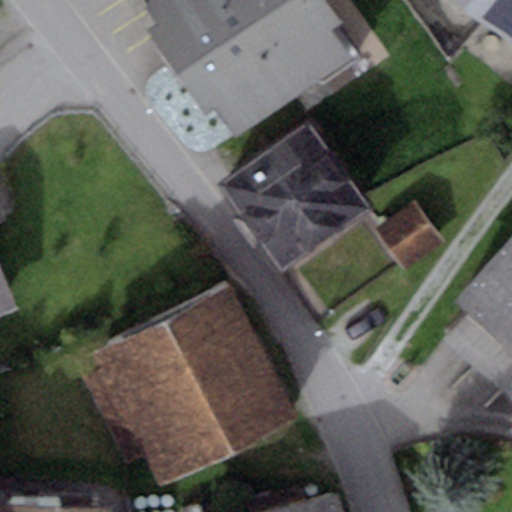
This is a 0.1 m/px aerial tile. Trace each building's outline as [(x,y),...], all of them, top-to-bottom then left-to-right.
[(325,0),(149,0),(149,9),(159,24),(149,31),(205,114),(215,108),(235,137),(361,52),(325,0)] [(511,0),(453,0),(511,46),(511,0)] [(312,125),(225,185),(285,272),(373,213),(312,125)] [(443,240),(413,201),(375,229),(406,269),(443,240)] [(511,234),(453,299),(469,313),(447,336),(511,395),(511,234)] [(0,311),(14,306),(0,271),(0,311)] [(296,417),(229,285),(93,353),(101,369),(85,377),(128,461),(145,453),(161,485),(296,417)] [(345,511),(340,493),(272,511),(345,511)] [(110,511),(110,507),(0,503),(0,511),(110,511)]
